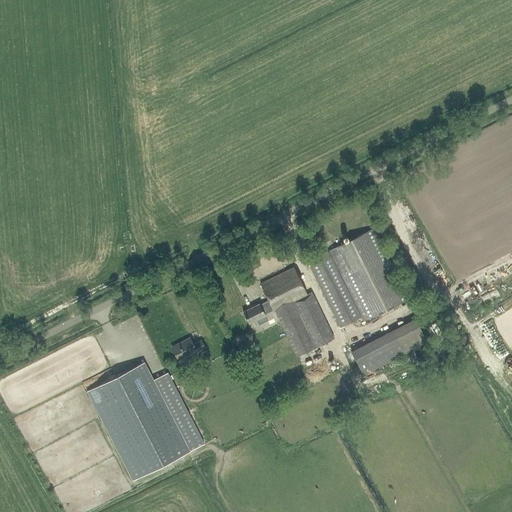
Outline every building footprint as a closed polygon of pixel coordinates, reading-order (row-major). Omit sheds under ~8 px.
[(341,327),(363,316),(366,322),(410,300),(374,229),(329,251),(329,250),(316,257),(319,262),(310,266),(341,327)] [(452,261),(458,272),(488,254),(482,243),(452,261)] [(298,358),(336,338),(312,292),(308,294),(295,267),(261,284),(270,301),(260,306),(260,304),(244,312),(250,325),(258,321),(260,326),(269,322),(265,315),(274,311),(298,358)] [(415,318),(351,351),(364,376),(428,343),(415,318)] [(210,359),(201,340),(193,344),(190,337),(172,346),(178,360),(197,351),(202,363),(210,359)] [(244,343),(238,346),(242,353),(248,350),(244,343)] [(130,480),(188,451),(204,443),(168,372),(153,380),(143,361),(85,389),(130,480)]
